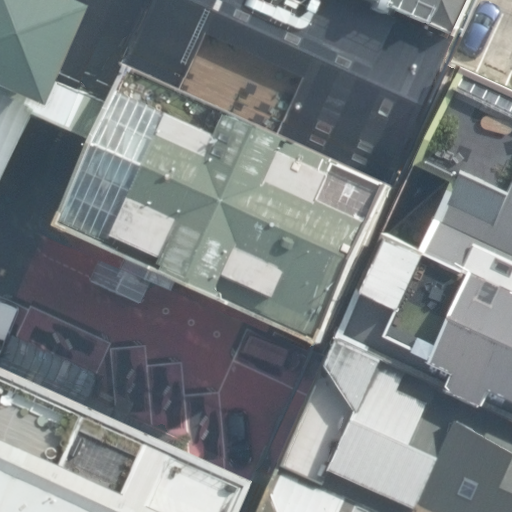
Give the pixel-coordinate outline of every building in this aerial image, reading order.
[(0,0),(0,160),(27,104),(57,118),(87,133),(55,209),(317,334),(401,151),(134,29),(103,16),(76,5),(78,0),(0,0)] [(462,37),(379,0),(148,0),(134,29),(401,151),(462,37)] [(399,0),(460,27),(471,0),(399,0)] [(511,511),(511,93),(461,71),(249,511),(511,511)] [(0,511),(249,511),(264,480),(0,357),(0,511)]
